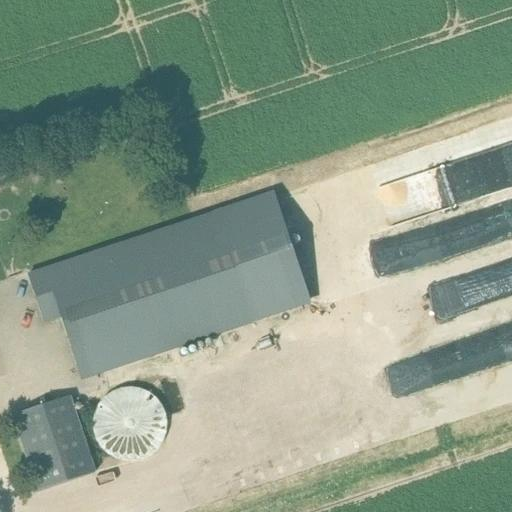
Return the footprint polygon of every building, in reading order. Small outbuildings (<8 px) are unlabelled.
[(275,192),(26,275),(42,325),(58,319),(79,383),(312,305),(282,213),(275,194),(275,192)] [(511,200),(465,214),(473,243),(511,232),(511,200)] [(434,276),(365,296),(373,324),(443,304),(434,276)] [(352,355),(237,389),(259,464),(375,432),(352,355)] [(164,437),(165,427),(164,417),(159,407),(153,399),(144,394),(134,391),(124,391),(114,394),(105,399),(98,407),(94,417),(93,427),(94,437),(98,446),(105,454),(114,460),(124,463),(134,463),(144,460),(153,454),(159,446),(164,437)] [(11,417),(37,493),(94,474),(68,398),(11,417)]
